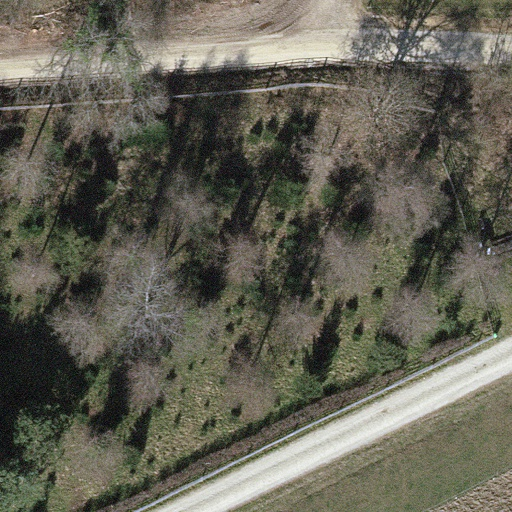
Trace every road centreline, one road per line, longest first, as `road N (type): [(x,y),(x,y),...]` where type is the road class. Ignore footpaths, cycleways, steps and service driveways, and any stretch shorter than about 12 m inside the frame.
road 1 (track): [(511,53),(306,45),(0,67)]
road 2 (track): [(511,357),(202,511)]
